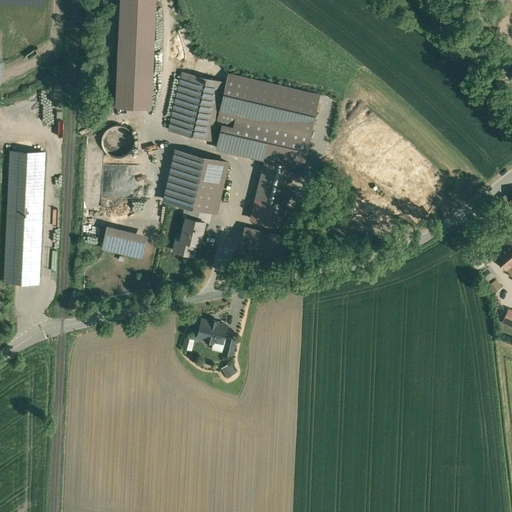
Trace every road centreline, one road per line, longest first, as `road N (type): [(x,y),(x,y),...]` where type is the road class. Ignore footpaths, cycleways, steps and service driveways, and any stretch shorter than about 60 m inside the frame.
road 1 (unclassified): [(511,171),(436,229),(377,252),(49,327),(0,358)]
road 2 (residential): [(414,0),(511,83)]
